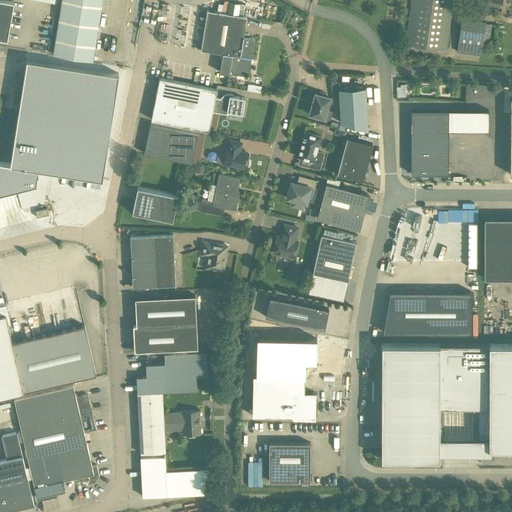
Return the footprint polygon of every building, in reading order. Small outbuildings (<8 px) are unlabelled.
[(0,0),(0,38),(7,40),(14,2),(0,0)] [(91,62),(102,0),(61,0),(51,55),(91,62)] [(446,50),(453,0),(411,0),(405,44),(446,50)] [(502,0),(487,0),(486,6),(501,8),(502,0)] [(240,56),(243,36),(246,16),(207,10),(200,50),(222,53),(240,56)] [(457,51),(480,54),(482,38),(489,39),(491,22),(461,18),(457,51)] [(240,56),(222,53),(219,72),(248,76),(254,38),(243,36),(240,56)] [(26,59),(9,163),(0,161),(0,191),(32,184),(34,167),(99,179),(118,73),(26,59)] [(208,131),(216,89),(159,78),(151,119),(208,131)] [(367,130),(365,87),(338,88),(340,122),(367,130)] [(326,96),(326,93),(319,92),(319,94),(314,93),(309,114),(324,118),(330,119),(332,111),(327,109),(330,97),(326,96)] [(242,114),(245,98),(235,96),(234,95),(233,95),(231,94),(230,94),(228,93),(227,94),(226,94),(224,94),(223,95),(222,96),(221,97),(220,98),(215,98),(213,112),(228,114),(228,111),(242,114)] [(411,110),(411,130),(448,130),(448,110),(411,110)] [(191,163),(197,133),(150,124),(144,153),(178,160),(191,163)] [(448,154),(448,130),(411,130),(411,153),(448,154)] [(319,168),(323,153),(316,151),(320,136),(304,132),(297,157),(313,161),(311,166),(319,168)] [(362,180),(372,144),(347,137),(337,173),(343,175),(362,180)] [(239,151),(241,143),(229,140),(227,149),(226,149),(225,155),(220,154),(217,156),(216,162),(224,163),(223,164),(245,168),(245,167),(248,166),(248,162),(246,161),(248,153),(239,151)] [(448,174),(448,154),(411,153),(411,174),(448,174)] [(210,184),(207,200),(201,199),(201,200),(196,199),(194,208),(199,210),(199,211),(212,213),(214,204),(235,209),(238,192),(236,191),(238,178),(219,174),(217,185),(210,184)] [(314,189),(316,181),(299,176),(297,184),(291,182),(286,198),(293,200),(291,206),(302,209),(304,203),(306,203),(310,188),(314,189)] [(359,229),(368,194),(326,183),(316,218),(359,229)] [(172,220),(177,195),(172,193),(137,186),(132,211),(172,220)] [(36,217),(48,214),(47,208),(35,210),(36,217)] [(309,215),(306,214),(305,219),(313,222),(316,210),(310,209),(309,215)] [(447,209),(447,222),(478,221),(478,209),(447,209)] [(511,217),(484,217),(483,278),(511,278),(511,217)] [(294,241),(297,228),(284,225),(282,233),(283,234),(282,237),(281,237),(281,238),(276,237),(273,253),(294,257),(297,241),(294,241)] [(132,287),(157,286),(175,285),(172,234),(155,235),(130,236),(132,287)] [(348,280),(356,242),(321,234),(312,272),(348,280)] [(226,254),(227,246),(203,242),(201,254),(207,255),(210,258),(208,268),(223,270),(225,260),(223,260),(224,254),(226,254)] [(447,250),(447,276),(478,276),(477,250),(447,250)] [(312,272),(308,292),(343,300),(348,280),(312,272)] [(383,332),(471,332),(471,291),(390,291),(383,332)] [(196,295),(136,298),(137,325),(134,325),(135,350),(164,349),(198,348),(196,295)] [(324,329),(329,309),(269,296),(265,317),(324,329)] [(12,342),(5,313),(0,314),(0,396),(23,391),(95,374),(84,326),(12,342)] [(253,337),(253,374),(300,374),(301,360),(313,360),(314,338),(253,337)] [(511,448),(511,343),(382,344),(381,459),(439,459),(439,453),(439,438),(439,407),(478,407),(478,437),(478,449),(491,449),(511,448)] [(137,393),(162,391),(198,389),(197,376),(208,375),(206,351),(164,353),(165,363),(145,364),(146,376),(136,377),(137,393)] [(300,375),(249,374),(249,415),(311,416),(311,392),(300,392),(300,375)] [(96,429),(88,394),(76,397),(73,385),(14,398),(37,496),(57,491),(55,482),(80,476),(81,481),(99,477),(96,465),(92,466),(84,431),(96,429)] [(164,426),(164,412),(162,391),(137,393),(140,453),(166,452),(164,426)] [(164,412),(164,426),(182,426),(183,435),(203,434),(201,410),(181,411),(182,412),(164,412)] [(0,511),(34,505),(17,432),(1,435),(7,459),(0,460),(0,511)] [(310,481),(310,442),(269,442),(269,481),(310,481)] [(170,495),(169,470),(165,470),(165,456),(140,457),(142,496),(170,495)] [(248,461),(248,485),(263,485),(263,461),(248,461)] [(169,470),(170,495),(210,493),(209,468),(169,470)]
